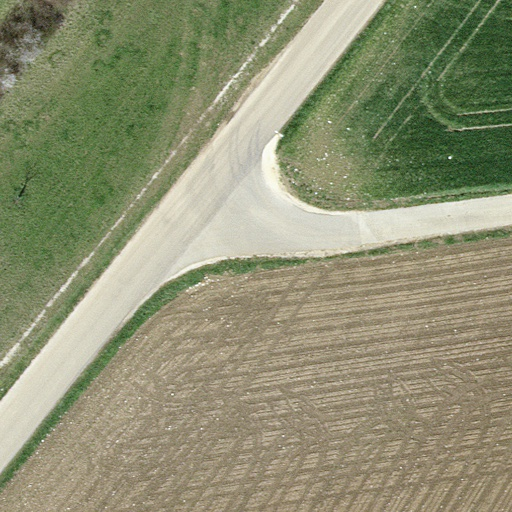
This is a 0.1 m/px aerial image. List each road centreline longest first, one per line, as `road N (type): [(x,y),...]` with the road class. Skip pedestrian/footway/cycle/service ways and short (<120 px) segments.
road 1 (tertiary): [(0,437),(356,0)]
road 2 (track): [(182,214),(228,237),(279,240),(511,216)]
